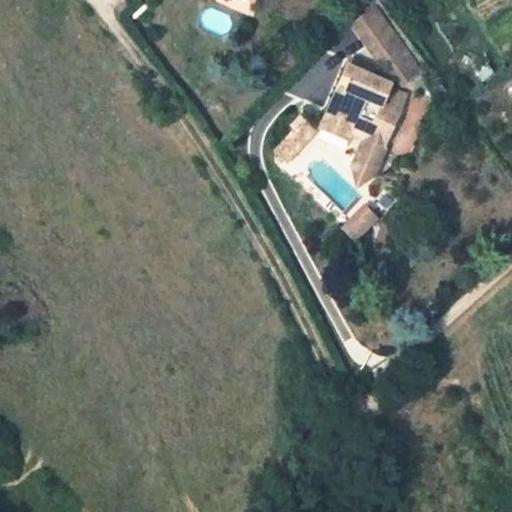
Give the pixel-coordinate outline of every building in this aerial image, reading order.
[(377,0),(366,0),(348,14),(395,78),(421,58),(377,0)] [(359,137),(380,146),(390,123),(400,101),(385,94),(388,83),(369,74),(371,69),(346,57),(312,136),(340,147),(347,132),(351,122),(364,127),(359,137)] [(405,91),(388,83),(385,94),(400,101),(405,91)] [(300,118),(289,126),(298,137),(309,128),(300,118)] [(364,127),(351,122),(347,132),(359,137),(364,127)] [(278,136),(286,147),(298,137),(289,126),(278,136)] [(380,146),(359,137),(352,156),(352,166),(365,171),(372,165),(380,146)] [(341,228),(357,243),(381,218),(364,203),(341,228)]
